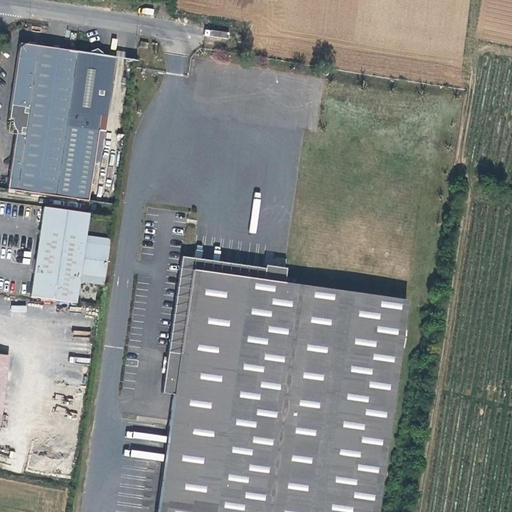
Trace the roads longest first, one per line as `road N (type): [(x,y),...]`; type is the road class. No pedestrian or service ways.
road 1 (track): [(467,175),(420,511)]
road 2 (unclassified): [(0,3),(199,35)]
road 3 (track): [(511,185),(459,166),(480,47)]
